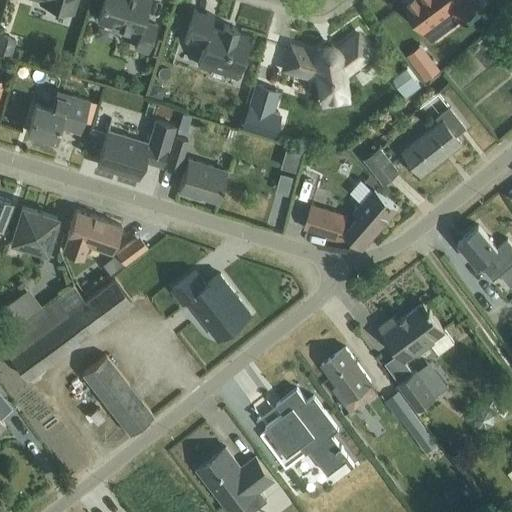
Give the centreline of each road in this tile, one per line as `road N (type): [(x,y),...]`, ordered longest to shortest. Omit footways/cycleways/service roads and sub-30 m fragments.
road 1 (residential): [(41,511),(313,303),(328,285),(333,259)]
road 2 (residential): [(333,259),(0,159)]
road 3 (residential): [(333,259),(403,243),(511,154)]
